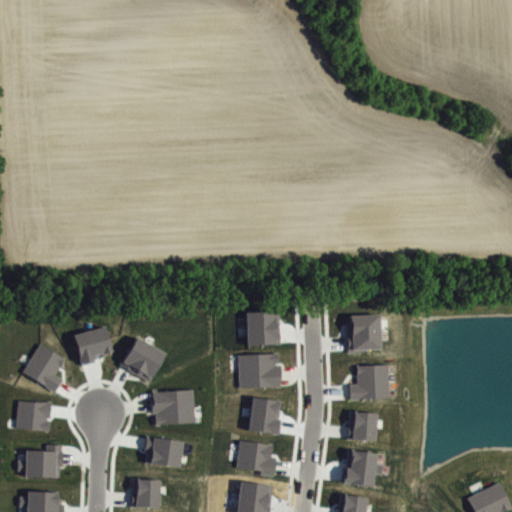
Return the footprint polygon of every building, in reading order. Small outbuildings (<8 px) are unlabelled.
[(250,348),(282,347),(281,314),(249,314),(250,348)] [(351,353),(384,352),(382,317),(350,318),(351,353)] [(97,363),(96,358),(114,354),(108,329),(76,337),(83,366),(97,363)] [(124,370),(154,384),(167,354),(137,340),(124,370)] [(25,375),(58,394),(66,381),(58,377),(67,361),(42,346),(25,375)] [(359,368),(360,387),(352,387),(353,402),(392,400),(391,367),(359,368)] [(196,393),(155,394),(155,416),(158,415),(158,427),(197,426),(196,393)] [(379,415),(352,414),(351,442),(378,443),(379,415)] [(239,472),(277,476),(279,461),(273,460),(275,447),(243,443),(239,472)] [(28,479),(63,480),(65,447),(51,447),(50,453),(29,452),(28,463),(21,463),(20,473),(28,473),(28,479)] [(470,500),(475,511),(511,511),(511,505),(503,485),(470,500)] [(61,494),(30,494),(30,499),(22,499),(22,509),(30,509),(29,511),(66,511),(67,504),(60,504),(61,494)]
